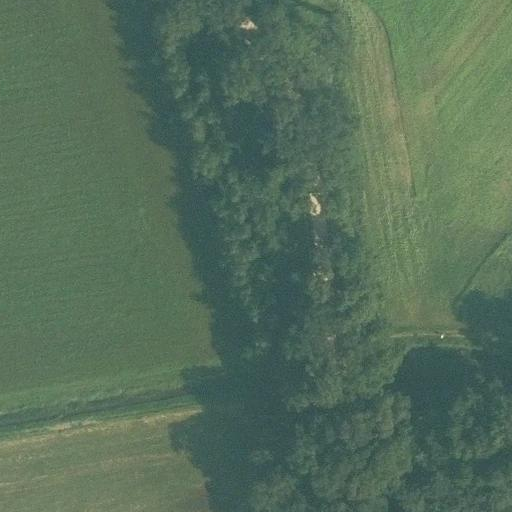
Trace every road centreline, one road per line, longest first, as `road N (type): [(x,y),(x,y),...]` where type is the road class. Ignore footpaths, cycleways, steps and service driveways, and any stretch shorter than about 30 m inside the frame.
road 1 (track): [(220,0),(288,73),(300,100),(338,351)]
road 2 (track): [(338,351),(362,511)]
